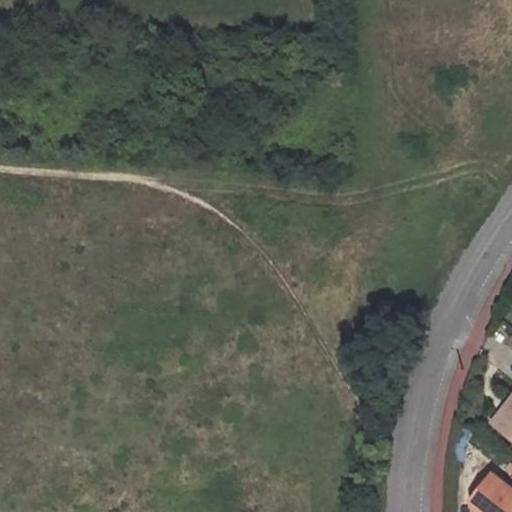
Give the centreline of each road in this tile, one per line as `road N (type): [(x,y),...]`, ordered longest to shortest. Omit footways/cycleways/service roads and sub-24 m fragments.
road 1 (track): [(415,436),(360,404),(269,256),(209,208),(149,177),(0,164)]
road 2 (residential): [(409,511),(431,373),(465,285),(511,217)]
